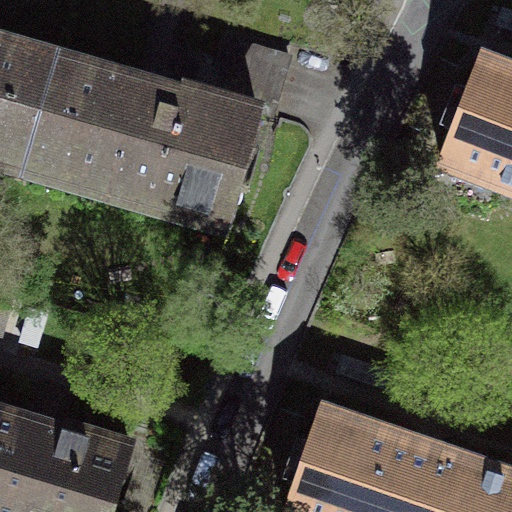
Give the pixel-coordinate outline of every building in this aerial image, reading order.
[(495,23),(511,29),(511,10),(502,7),(495,23)] [(138,83),(56,59),(27,159),(106,182),(103,192),(225,227),(258,113),(271,117),(280,86),(289,55),(231,38),(213,99),(183,91),(182,96),(161,89),(162,87),(151,83),(139,80),(138,83)] [(511,53),(480,41),(433,163),(447,168),(441,182),(481,197),(486,183),(511,193),(511,53)] [(0,151),(27,159),(56,59),(0,42),(0,151)] [(500,511),(511,478),(511,460),(428,432),(322,396),(282,511),(500,511)] [(27,421),(0,412),(0,511),(109,511),(129,448),(65,428),(63,432),(49,428),(50,425),(39,422),(28,418),(27,421)] [(511,511),(511,478),(500,511),(511,511)]
